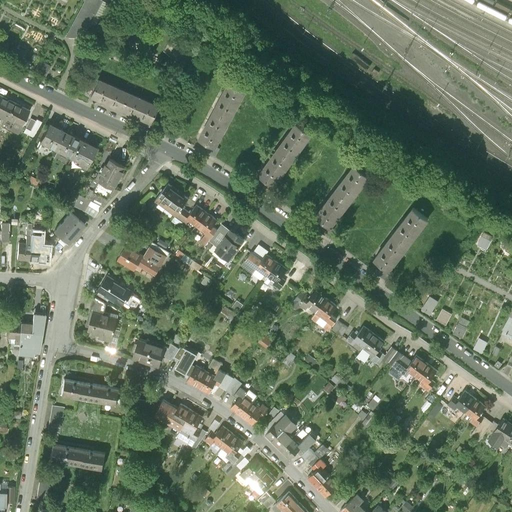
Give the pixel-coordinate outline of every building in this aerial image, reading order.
[(101,0),(84,0),(65,37),(69,38),(75,38),(79,37),(82,32),(85,33),(103,1),(101,0)] [(369,71),(353,58),(350,62),(366,74),(369,71)] [(89,97),(120,112),(129,93),(97,78),(89,97)] [(229,82),(214,111),(232,120),(247,91),(229,82)] [(158,106),(129,93),(120,112),(150,125),(158,106)] [(0,117),(5,120),(14,103),(0,96),(0,117)] [(30,111),(14,103),(5,120),(13,124),(9,132),(17,136),(30,111)] [(218,148),(232,120),(214,111),(200,139),(210,144),(218,148)] [(35,121),(30,118),(23,133),(33,139),(42,122),(36,119),(35,121)] [(39,143),(55,151),(65,131),(49,123),(39,143)] [(298,123),(278,148),(295,161),(315,135),(298,123)] [(55,151),(71,159),(82,140),(65,131),(55,151)] [(98,148),(82,140),(71,159),(78,163),(77,165),(86,170),(98,148)] [(218,148),(210,144),(205,153),(215,158),(220,150),(218,148)] [(275,187),(295,161),(278,148),(258,174),(269,183),(275,187)] [(100,175),(97,182),(111,190),(113,191),(125,168),(108,159),(105,165),(103,164),(98,174),(100,175)] [(356,165),(336,191),(353,204),(373,178),(356,165)] [(89,189),(84,199),(91,202),(102,208),(111,190),(97,182),(92,191),(89,189)] [(275,187),(269,183),(263,190),(272,197),(278,189),(275,187)] [(155,202),(165,210),(179,191),(169,184),(155,202)] [(190,199),(179,191),(165,210),(179,221),(187,211),(183,208),(190,199)] [(333,230),(353,204),(336,191),(316,217),(326,224),(333,230)] [(79,195),(73,207),(85,213),(91,202),(84,199),(79,195)] [(187,220),(197,228),(208,213),(197,205),(191,214),(187,211),(179,221),(184,224),(187,220)] [(414,210),(394,236),(411,249),(431,223),(414,210)] [(69,211),(52,233),(71,247),(88,226),(69,211)] [(200,243),(205,247),(209,242),(218,230),(214,227),(219,221),(208,213),(197,228),(206,235),(200,243)] [(8,231),(9,222),(1,222),(1,241),(8,241),(8,232),(9,232),(9,231),(8,231)] [(320,232),(328,239),(334,231),(333,230),(326,224),(320,232)] [(218,230),(209,242),(218,248),(231,231),(222,225),(218,230)] [(31,236),(29,261),(45,263),(46,254),(49,254),(49,250),(50,245),(47,245),(48,243),(42,238),(43,231),(32,230),(31,236)] [(215,252),(230,263),(246,241),(231,230),(231,231),(218,248),(215,252)] [(485,245),(495,249),(500,234),(490,231),(485,245)] [(18,247),(17,260),(29,261),(31,236),(26,236),(26,244),(18,243),(18,247)] [(391,274),(411,249),(394,236),(374,261),(384,269),(391,274)] [(127,246),(117,262),(135,273),(136,271),(154,282),(168,259),(150,247),(144,257),(127,246)] [(257,271),(268,278),(278,263),(267,255),(263,261),(252,253),(246,262),(248,263),(244,268),(253,275),(257,271)] [(202,267),(194,262),(190,267),(198,272),(202,267)] [(278,263),(268,278),(274,283),(272,286),(280,292),(286,283),(282,280),(289,271),(278,263)] [(384,269),(378,276),(387,283),(393,276),(391,274),(384,269)] [(108,277),(98,293),(109,300),(122,308),(132,293),(108,277)] [(306,296),(299,305),(306,311),(308,307),(316,313),(327,299),(316,291),(310,299),(306,296)] [(109,300),(98,293),(95,297),(106,304),(109,300)] [(93,313),(104,316),(106,304),(95,297),(92,295),(89,312),(93,313)] [(438,302),(429,297),(420,311),(429,317),(438,302)] [(316,313),(312,319),(329,332),(338,320),(332,316),(338,308),(327,299),(316,313)] [(243,306),(236,301),(232,307),(239,312),(243,306)] [(451,315),(442,309),(435,321),(445,327),(451,315)] [(511,310),(500,335),(511,340),(511,310)] [(90,324),(87,334),(99,337),(98,340),(111,344),(115,331),(118,319),(104,316),(93,313),(90,324)] [(253,318),(248,313),(244,318),(250,323),(253,318)] [(250,325),(240,317),(236,323),(246,330),(250,325)] [(339,322),(332,331),(337,334),(338,333),(344,325),(339,322)] [(18,356),(20,323),(8,323),(7,340),(15,340),(14,343),(14,346),(10,346),(10,356),(18,356)] [(33,324),(20,323),(18,356),(34,357),(35,337),(33,337),(33,335),(33,324)] [(467,328),(458,323),(452,335),(462,339),(467,328)] [(349,329),(344,325),(338,333),(343,337),(349,329)] [(354,331),(346,341),(354,347),(357,343),(363,347),(373,334),(364,327),(358,335),(354,331)] [(120,332),(115,331),(111,344),(117,345),(120,332)] [(373,334),(363,347),(372,354),(368,359),(375,365),(381,358),(377,354),(386,343),(373,334)] [(264,335),(259,343),(267,349),(272,341),(264,335)] [(182,339),(176,336),(171,344),(176,348),(182,339)] [(487,343),(478,338),(472,350),(482,355),(487,343)] [(166,347),(139,339),(133,361),(160,369),(163,358),(166,348),(166,347)] [(169,349),(166,348),(163,358),(173,361),(175,358),(180,350),(176,348),(171,344),(169,349)] [(180,350),(175,358),(181,361),(187,351),(181,347),(180,350)] [(399,351),(393,347),(384,360),(390,364),(399,351)] [(500,350),(495,347),(491,355),(496,357),(500,350)] [(197,356),(187,351),(181,361),(176,370),(185,376),(187,373),(191,376),(187,382),(198,388),(207,372),(197,366),(195,368),(191,366),(197,356)] [(399,351),(390,364),(406,376),(409,373),(417,378),(427,363),(417,355),(413,361),(399,351)] [(214,359),(207,372),(198,388),(210,395),(215,385),(219,379),(216,377),(220,371),(223,365),(214,359)] [(427,363),(417,378),(424,384),(422,387),(429,392),(435,383),(432,380),(438,371),(427,363)] [(220,371),(216,377),(219,379),(215,385),(226,390),(234,396),(241,387),(244,383),(235,379),(220,371)] [(336,385),(341,379),(335,375),(330,381),(336,385)] [(341,387),(348,392),(352,388),(341,379),(336,385),(339,389),(341,387)] [(80,400),(82,383),(64,380),(62,389),(61,397),(80,400)] [(335,387),(329,382),(323,389),(329,394),(335,387)] [(98,403),(101,386),(92,385),(82,383),(80,400),(98,403)] [(101,386),(98,403),(117,407),(118,398),(120,390),(101,386)] [(239,400),(231,409),(242,417),(254,402),(245,396),(248,392),(241,387),(234,396),(239,400)] [(346,396),(339,391),(333,399),(340,404),(346,396)] [(454,396),(447,405),(455,411),(457,408),(465,414),(476,399),(465,391),(459,400),(454,396)] [(382,400),(376,395),(367,406),(379,416),(387,406),(381,401),(382,400)] [(476,399),(465,414),(472,419),(470,422),(477,428),(484,418),(480,416),(487,407),(476,399)] [(132,400),(130,411),(147,414),(149,402),(132,400)] [(164,401),(155,417),(181,432),(193,412),(181,405),(178,409),(164,401)] [(254,402),(242,417),(253,425),(260,416),(263,418),(270,409),(263,404),(261,408),(254,402)] [(52,406),(48,432),(60,434),(64,408),(52,406)] [(368,414),(362,410),(358,415),(364,420),(368,414)] [(193,412),(181,432),(196,441),(203,430),(199,427),(204,419),(193,412)] [(372,412),(363,424),(369,428),(378,417),(372,412)] [(282,451),(295,438),(291,434),(300,426),(288,414),(266,435),(282,451)] [(484,417),(484,418),(477,428),(470,436),(479,443),(487,432),(492,436),(499,426),(494,422),(493,423),(484,417)] [(511,425),(504,419),(499,426),(492,436),(489,442),(500,450),(502,446),(508,450),(511,445),(511,425)] [(222,449),(233,434),(224,427),(217,435),(212,432),(205,441),(212,446),(215,443),(222,449)] [(207,432),(203,430),(196,441),(181,432),(178,437),(198,448),(207,432)] [(245,442),(233,434),(222,449),(229,454),(226,457),(232,462),(236,464),(237,462),(240,458),(236,455),(245,442)] [(300,444),(295,438),(282,451),(290,459),(299,451),(302,455),(310,447),(318,440),(311,434),(300,444)] [(315,453),(307,460),(306,461),(313,468),(322,460),(331,451),(324,444),(315,453)] [(66,448),(53,446),(50,463),(76,467),(78,450),(66,448)] [(312,450),(310,447),(302,455),(307,460),(315,453),(312,450)] [(78,450),(76,467),(103,471),(105,454),(92,452),(78,450)] [(250,462),(245,458),(239,463),(238,465),(242,470),(250,462)] [(251,485),(256,480),(267,469),(257,459),(241,475),(251,485)] [(315,470),(308,477),(316,487),(330,474),(324,468),(327,465),(322,460),(313,468),(315,470)] [(236,464),(232,462),(230,465),(228,463),(222,469),(228,475),(238,465),(239,463),(237,462),(236,464)] [(233,478),(242,470),(238,465),(228,475),(233,478)] [(277,480),(267,469),(256,480),(266,491),(277,480)] [(42,471),(36,503),(48,505),(54,473),(42,471)] [(330,474),(316,487),(326,497),(335,488),(338,492),(346,484),(341,479),(337,482),(330,474)] [(399,483),(394,479),(388,485),(393,489),(399,483)] [(147,485),(140,480),(136,485),(143,490),(147,485)] [(155,490),(149,485),(146,490),(152,494),(155,490)] [(14,487),(6,487),(6,503),(14,503),(14,487)] [(343,499),(349,504),(359,494),(354,489),(343,499)] [(178,495),(172,490),(168,494),(174,500),(178,495)] [(276,503),(284,511),(288,511),(300,502),(290,491),(276,503)] [(267,492),(258,500),(262,504),(264,503),(271,497),(267,492)] [(349,504),(341,511),(366,511),(367,511),(361,505),(366,501),(359,494),(349,504)] [(277,503),(271,497),(264,503),(269,509),(277,503)] [(398,511),(401,509),(407,503),(400,497),(392,507),(397,511),(398,511)] [(137,511),(139,502),(133,501),(130,511),(137,511)] [(308,511),(300,502),(288,511),(308,511)] [(407,503),(401,509),(404,511),(409,511),(413,508),(407,503)]
